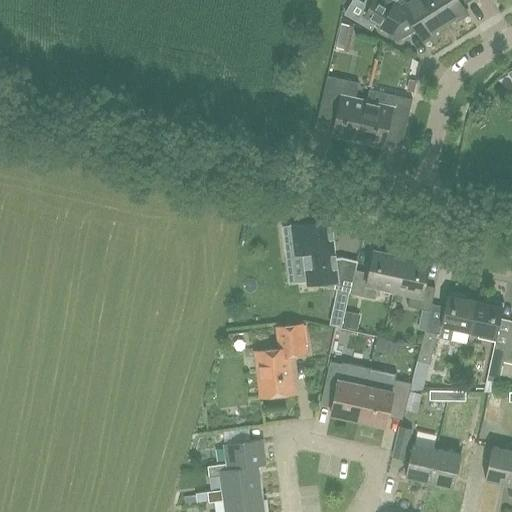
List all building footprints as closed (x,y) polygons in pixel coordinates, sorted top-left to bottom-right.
[(371,0),(362,17),(386,32),(400,40),(415,31),(422,42),(434,35),(432,31),(442,25),(426,0),(409,0),(409,1),(408,0),(394,0),(395,0),(394,0),(371,0)] [(456,0),(426,0),(442,25),(451,19),(454,22),(466,15),(456,0)] [(356,140),(364,103),(353,100),(357,83),(325,76),(319,103),(337,108),(331,134),(356,140)] [(389,109),(364,103),(356,140),(381,146),(387,123),(404,126),(410,99),(392,95),(389,109)] [(307,281),(313,280),(314,288),(324,287),(324,286),(348,291),(355,261),(332,256),(328,222),(292,226),(296,254),(304,253),(307,281)] [(393,289),(400,258),(372,251),(368,272),(355,270),(356,262),(355,261),(348,291),(349,291),(349,293),(373,298),(376,285),(393,289)] [(427,263),(400,258),(393,289),(409,293),(406,306),(428,311),(430,303),(434,287),(422,285),(427,263)] [(465,331),(473,300),(462,298),(463,294),(447,290),(446,294),(443,306),(437,334),(424,331),(417,361),(411,383),(409,389),(422,390),(425,378),(435,337),(450,340),(451,337),(453,328),(465,331)] [(494,341),(502,306),(503,302),(487,299),(486,303),(473,300),(465,331),(480,334),(479,338),(494,341)] [(278,348),(254,351),(259,397),(293,393),(288,355),(304,353),(301,324),(276,327),(278,348)] [(511,378),(511,375),(511,338),(508,338),(504,352),(499,375),(511,378)] [(499,375),(504,352),(492,349),(482,392),(492,392),(495,392),(499,375)] [(356,420),(364,385),(348,382),(350,370),(327,365),(323,388),(334,391),(329,414),(356,420)] [(384,426),(389,403),(402,406),(408,382),(383,376),(381,389),(364,385),(356,420),(384,426)] [(447,400),(447,390),(428,390),(428,400),(447,400)] [(464,391),(447,390),(447,400),(464,401),(464,391)] [(412,429),(398,426),(391,457),(405,459),(412,429)] [(223,443),(226,463),(206,466),(208,477),(219,475),(257,470),(256,465),(264,464),(261,438),(223,443)] [(428,481),(435,448),(411,443),(403,476),(428,481)] [(508,484),(511,464),(511,451),(490,446),(483,479),(508,484)] [(459,454),(435,448),(428,481),(452,486),(459,454)] [(343,477),(346,463),(333,460),(330,474),(343,477)] [(260,495),(257,470),(219,475),(221,490),(206,491),(206,492),(197,494),(198,499),(206,498),(207,502),(223,500),(260,495)] [(262,511),(260,495),(223,500),(224,511),(262,511)]
